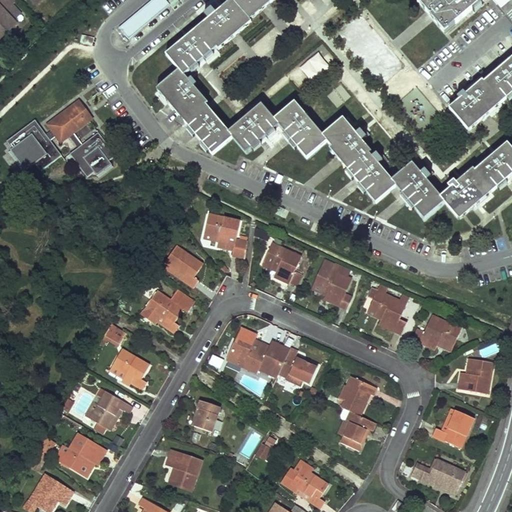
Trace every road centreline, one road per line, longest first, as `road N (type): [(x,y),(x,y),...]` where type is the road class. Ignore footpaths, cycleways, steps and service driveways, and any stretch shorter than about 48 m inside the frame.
road 1 (residential): [(427,511),(386,476),(413,407),(402,372),(243,302),(218,315),(102,511)]
road 2 (residential): [(511,256),(430,267),(181,154),(111,69)]
